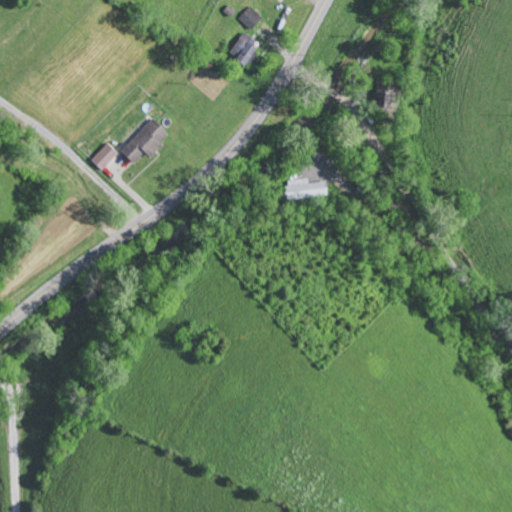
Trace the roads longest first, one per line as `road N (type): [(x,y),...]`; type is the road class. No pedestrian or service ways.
road 1 (secondary): [(0,334),(231,151),(328,0)]
road 2 (residential): [(511,357),(438,254),(370,130),(290,69)]
